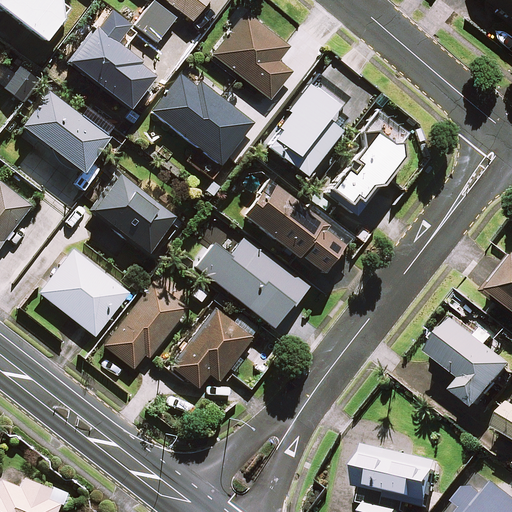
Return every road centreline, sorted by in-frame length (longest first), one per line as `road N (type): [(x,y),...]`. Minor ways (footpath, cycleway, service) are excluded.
road 1 (tertiary): [(508,134),(221,511)]
road 2 (secondary): [(0,362),(192,511)]
road 3 (tertiary): [(349,0),(508,134)]
